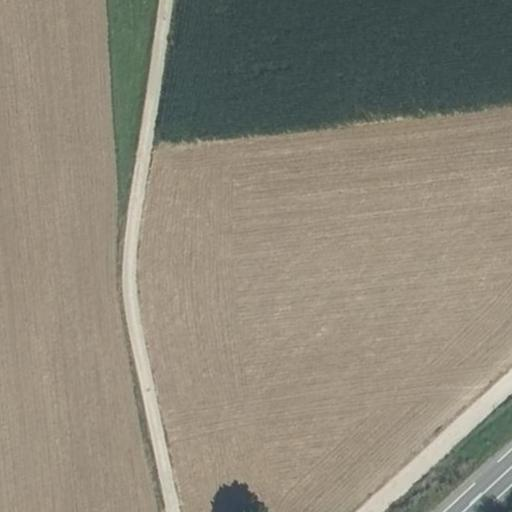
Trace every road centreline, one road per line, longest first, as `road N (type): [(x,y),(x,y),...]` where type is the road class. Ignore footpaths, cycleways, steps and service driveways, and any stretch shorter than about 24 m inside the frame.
road 1 (track): [(172,511),(127,259),(171,0)]
road 2 (track): [(511,378),(365,511)]
